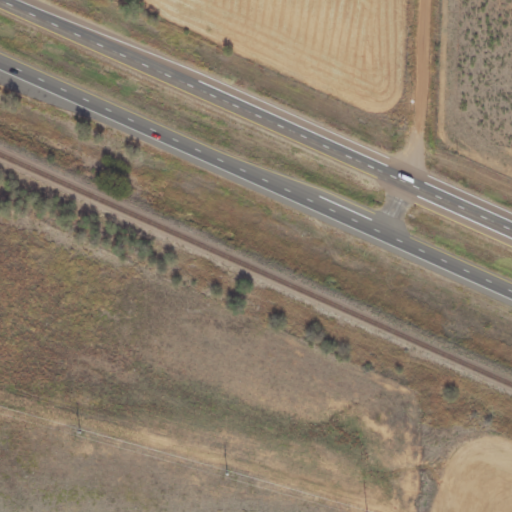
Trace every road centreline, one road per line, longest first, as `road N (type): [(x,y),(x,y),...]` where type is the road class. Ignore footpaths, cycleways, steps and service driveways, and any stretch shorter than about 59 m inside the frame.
road 1 (trunk): [(0,65),(511,291)]
road 2 (trunk): [(511,225),(7,0)]
road 3 (residential): [(387,236),(420,144),(425,0)]
